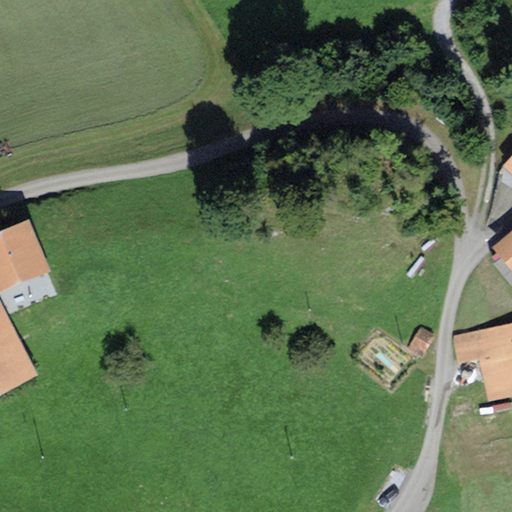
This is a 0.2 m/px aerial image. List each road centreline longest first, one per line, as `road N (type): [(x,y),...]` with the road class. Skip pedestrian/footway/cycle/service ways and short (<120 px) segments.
road 1 (residential): [(401,511),(433,436),(462,259),(459,192),(425,135),(383,118),(308,121),(173,165),(0,201)]
road 2 (track): [(452,0),(442,28),(481,107),(486,136),(480,211),(462,259)]
